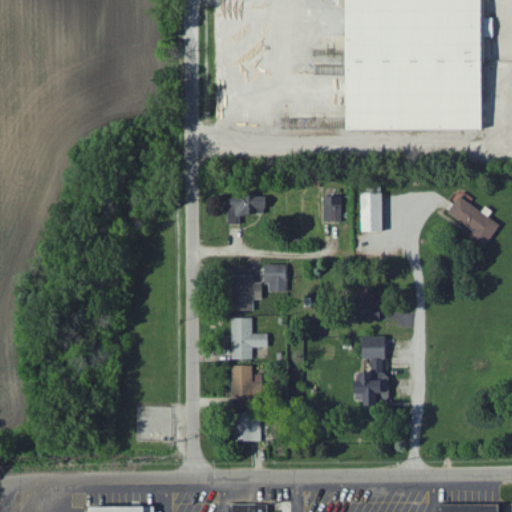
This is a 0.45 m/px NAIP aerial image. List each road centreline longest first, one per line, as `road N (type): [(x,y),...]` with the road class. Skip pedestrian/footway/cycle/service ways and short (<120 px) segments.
road 1 (residential): [(0,486),(511,473)]
road 2 (residential): [(195,478),(192,0)]
road 3 (residential): [(416,474),(418,278),(411,257),(193,249)]
